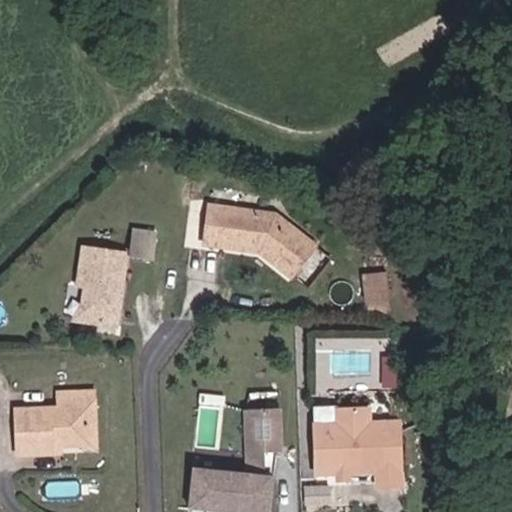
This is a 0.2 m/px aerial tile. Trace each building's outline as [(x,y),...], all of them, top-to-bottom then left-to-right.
[(273,280),(286,245),(241,227),(184,224),(182,263),(235,267),(273,280)] [(135,254),(153,256),(156,229),(138,227),(135,254)] [(73,289),(80,289),(79,299),(77,314),(89,328),(113,330),(121,265),(77,259),(73,289)] [(73,289),(71,298),(79,299),(80,289),(73,289)] [(113,330),(89,328),(77,314),(67,333),(112,337),(113,330)] [(49,469),(49,461),(59,460),(76,460),(87,445),(85,421),(92,421),(91,405),(55,407),(55,423),(12,424),(14,470),(49,469)] [(284,407),(246,407),(246,471),(283,471),(284,407)] [(319,417),(320,436),(343,435),(343,419),(342,416),(319,417)] [(374,432),(373,418),(343,419),(343,435),(320,436),(323,484),(344,483),(356,482),(386,480),(386,495),(410,494),(405,430),(374,432)] [(85,421),(87,445),(76,460),(95,465),(92,421),(85,421)] [(49,469),(58,468),(59,460),(49,461),(49,469)] [(344,490),(357,489),(356,482),(344,483),(344,490)] [(277,511),(279,492),(199,486),(196,511),(277,511)]
